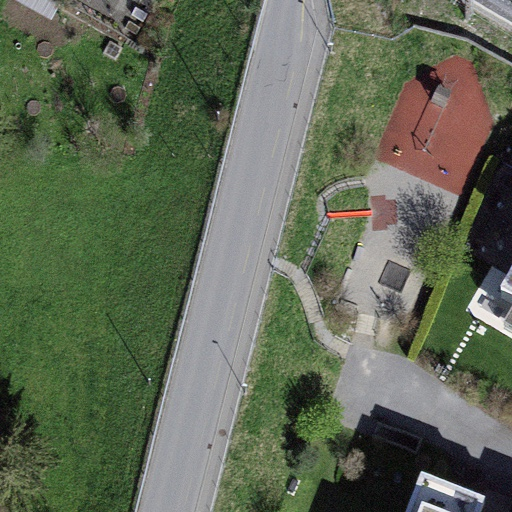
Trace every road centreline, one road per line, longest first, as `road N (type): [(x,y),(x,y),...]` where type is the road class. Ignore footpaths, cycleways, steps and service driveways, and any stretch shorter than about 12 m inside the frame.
road 1 (residential): [(295,0),(167,511)]
road 2 (residential): [(348,353),(511,439)]
